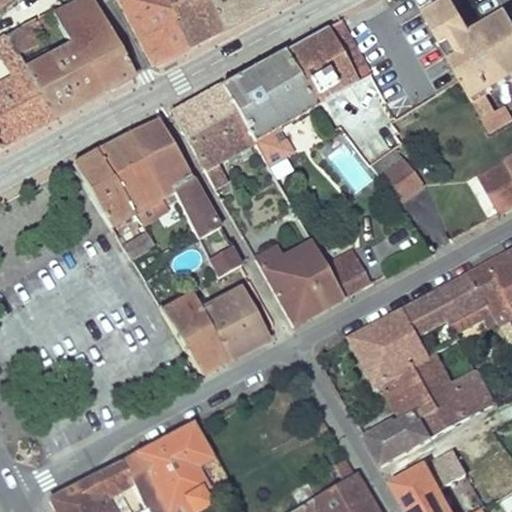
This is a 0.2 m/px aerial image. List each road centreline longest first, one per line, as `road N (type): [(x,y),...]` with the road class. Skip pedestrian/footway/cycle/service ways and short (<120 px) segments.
road 1 (residential): [(10,491),(294,342)]
road 2 (residential): [(294,342),(511,222)]
road 3 (tertiary): [(154,92),(335,0)]
road 4 (residential): [(294,342),(393,511)]
road 5 (tertiary): [(0,174),(154,92)]
